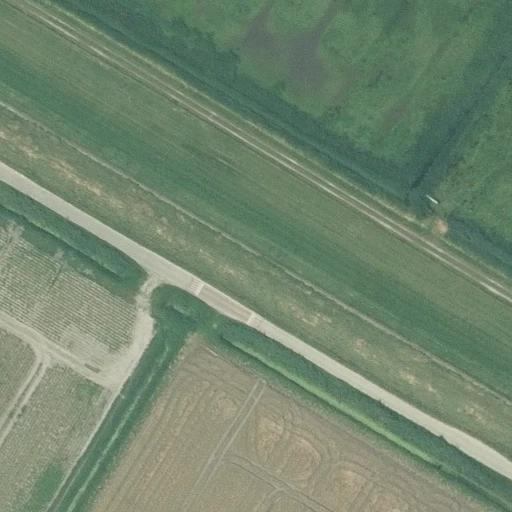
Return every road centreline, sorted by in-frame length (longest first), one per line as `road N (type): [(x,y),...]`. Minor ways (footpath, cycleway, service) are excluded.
road 1 (track): [(0,0),(511,304)]
road 2 (unclassified): [(511,475),(0,172)]
